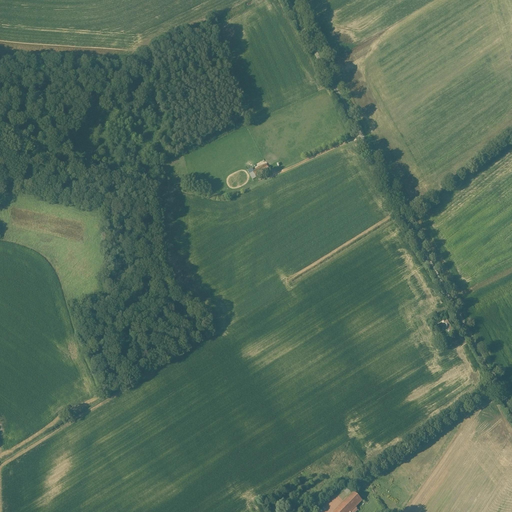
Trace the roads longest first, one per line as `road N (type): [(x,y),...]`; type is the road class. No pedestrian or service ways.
road 1 (unclassified): [(287,0),(511,414)]
road 2 (track): [(0,139),(220,198),(275,175)]
